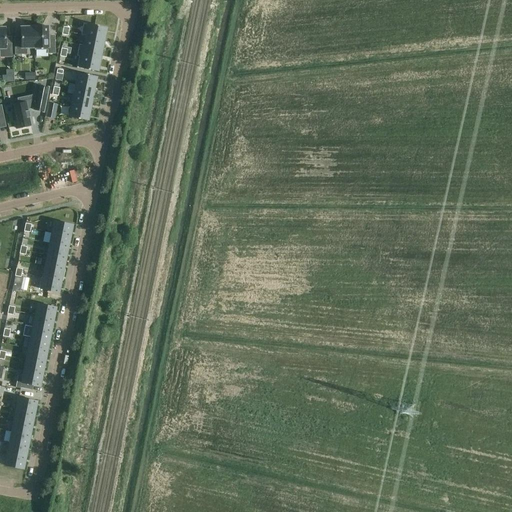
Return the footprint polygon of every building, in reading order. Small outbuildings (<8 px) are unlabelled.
[(104,39),(106,28),(98,26),(98,25),(96,25),(96,26),(83,23),(81,35),(85,36),(86,35),(104,39)] [(34,48),(33,27),(20,27),(21,39),(15,39),(15,54),(26,54),(26,48),(34,48)] [(48,27),(33,27),(34,48),(34,50),(47,50),(47,53),(54,53),(54,38),(48,38),(48,27)] [(0,28),(0,57),(11,57),(11,40),(5,40),(4,28),(0,28)] [(101,49),(104,39),(86,35),(85,36),(84,45),(83,46),(101,49)] [(83,46),(84,45),(79,44),(76,56),(79,56),(99,60),(101,49),(83,46)] [(99,60),(79,56),(77,67),(87,69),(87,70),(89,70),(97,71),(99,60)] [(94,88),(96,77),(88,75),(86,74),(86,75),(78,73),(76,84),(94,88)] [(76,84),(74,95),(91,99),(94,88),(76,84)] [(26,99),(23,100),(22,100),(21,100),(21,102),(17,103),(16,104),(13,104),(11,104),(11,105),(12,109),(13,113),(11,113),(12,120),(14,119),(16,128),(18,128),(31,125),(30,116),(28,110),(28,109),(29,108),(31,108),(34,107),(34,109),(39,110),(42,111),(43,111),(48,87),(47,87),(43,86),(39,85),(36,97),(26,99)] [(91,99),(74,95),(71,106),(89,109),(91,99)] [(49,103),(46,116),(54,118),(57,105),(49,103)] [(89,109),(71,106),(69,117),(77,118),(77,119),(79,119),(87,120),(89,109)] [(57,167),(77,163),(76,156),(55,160),(57,167)] [(54,221),(52,232),(70,236),(72,224),(54,221)] [(52,232),(50,244),(67,247),(70,236),(52,232)] [(50,244),(47,255),(65,259),(67,247),(50,244)] [(47,255),(45,266),(63,270),(65,259),(47,255)] [(45,266),(43,278),(61,281),(63,270),(45,266)] [(15,276),(12,291),(20,292),(23,277),(21,277),(15,276)] [(43,278),(40,289),(58,293),(61,281),(43,278)] [(38,303),(36,315),(53,318),(56,307),(38,303)] [(36,315),(33,326),(51,330),(53,318),(36,315)] [(33,326),(31,337),(49,341),(51,330),(33,326)] [(31,337),(29,349),(46,352),(49,341),(31,337)] [(29,349),(26,360),(44,364),(46,352),(29,349)] [(26,360),(24,372),(42,375),(44,364),(26,360)] [(18,375),(15,388),(20,389),(21,388),(32,390),(33,385),(39,387),(42,375),(24,372),(23,376),(18,375)] [(19,397),(17,408),(34,412),(37,401),(19,397)] [(32,423),(34,412),(17,408),(14,420),(32,423)] [(30,435),(32,423),(14,420),(12,431),(30,435)] [(12,431),(10,443),(27,446),(30,435),(12,431)] [(25,458),(27,446),(10,443),(7,454),(25,458)] [(7,454),(5,465),(23,469),(25,458),(7,454)]
